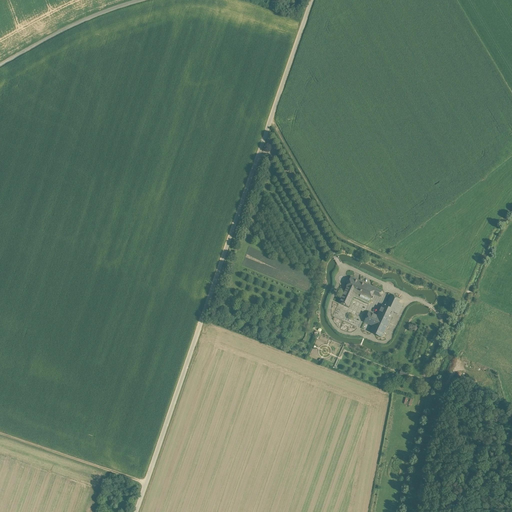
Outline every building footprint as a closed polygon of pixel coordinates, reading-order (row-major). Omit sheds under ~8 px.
[(376,288),(351,277),(339,302),(348,307),(353,297),(368,304),(373,294),(376,288)] [(382,291),(376,288),(373,294),(379,297),(382,291)] [(391,295),(386,307),(394,311),(399,299),(391,295)] [(373,326),(370,331),(382,337),(394,311),(386,307),(383,305),(377,316),(373,326)] [(377,316),(369,312),(364,321),(373,326),(377,316)] [(403,403),(410,405),(412,400),(405,397),(403,403)]
